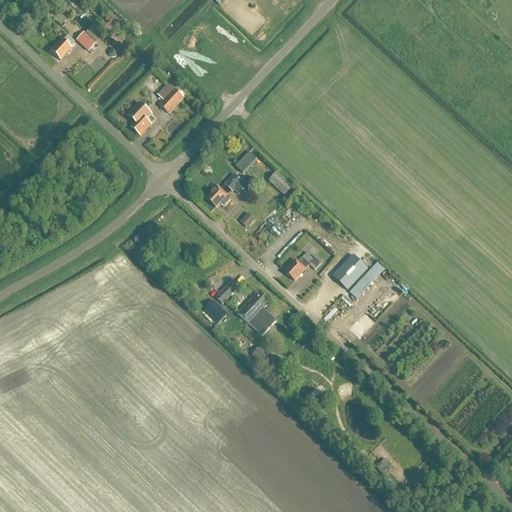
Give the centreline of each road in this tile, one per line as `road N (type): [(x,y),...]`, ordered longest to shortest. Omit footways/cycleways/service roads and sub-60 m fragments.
road 1 (unclassified): [(511,509),(162,181)]
road 2 (unclassified): [(162,181),(334,0)]
road 3 (unclassified): [(162,181),(0,28)]
road 4 (unclassified): [(0,306),(70,266),(162,181)]
